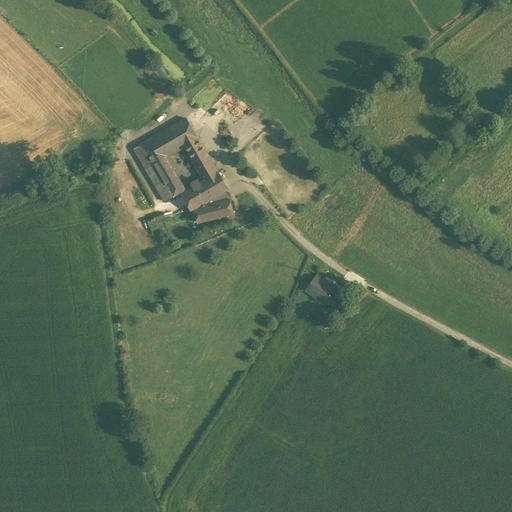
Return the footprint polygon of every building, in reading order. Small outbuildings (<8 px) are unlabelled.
[(144,144),(155,164),(167,157),(185,146),(199,138),(187,118),(144,144)] [(199,138),(185,146),(196,165),(210,157),(199,138)] [(165,201),(174,197),(155,164),(144,144),(135,149),(165,201)] [(155,164),(174,197),(182,193),(187,191),(167,157),(155,164)] [(210,157),(196,165),(201,173),(214,165),(210,157)] [(219,172),(214,165),(201,173),(205,181),(219,172)] [(192,210),(195,208),(225,190),(228,188),(219,172),(205,181),(187,191),(182,193),(192,210)] [(195,208),(230,199),(231,199),(225,190),(195,208)] [(230,199),(195,208),(197,216),(198,223),(234,213),(233,210),(230,199)] [(337,288),(318,275),(307,290),(326,303),(330,298),(337,288)] [(326,303),(322,308),(332,316),(340,305),(330,298),(326,303)]
